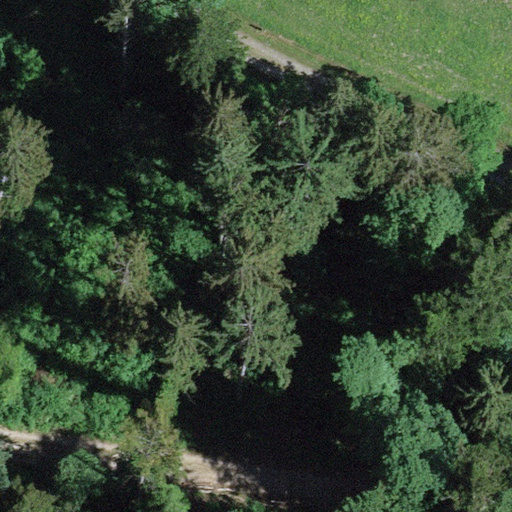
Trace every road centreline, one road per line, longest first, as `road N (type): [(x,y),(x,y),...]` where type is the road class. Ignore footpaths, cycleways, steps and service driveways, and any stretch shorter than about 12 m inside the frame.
road 1 (track): [(0,439),(362,496),(415,511)]
road 2 (track): [(511,174),(192,0)]
